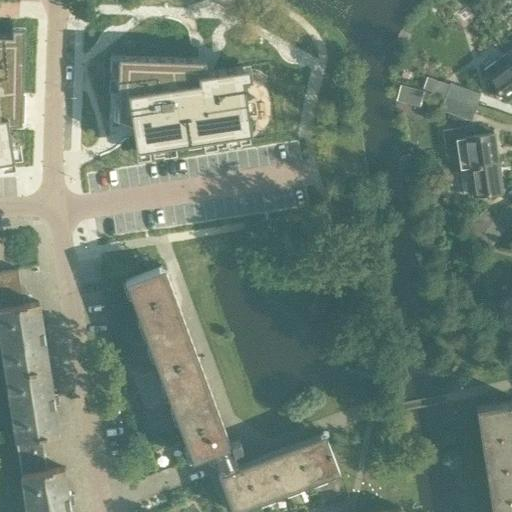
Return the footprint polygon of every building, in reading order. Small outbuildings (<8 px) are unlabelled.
[(0,160),(13,159),(8,124),(21,123),(24,35),(0,34),(0,160)] [(511,96),(511,61),(506,53),(484,70),(488,76),(487,77),(506,101),(511,96)] [(118,57),(116,119),(128,119),(133,150),(251,132),(241,67),(197,74),(198,59),(118,57)] [(449,84),(445,97),(476,107),(480,95),(449,84)] [(476,107),(445,97),(441,110),(471,121),(476,107)] [(458,153),(460,167),(497,162),(493,133),(472,136),(470,127),(442,131),(446,155),(458,153)] [(497,162),(460,167),(464,195),(472,194),(472,195),(502,191),(497,162)] [(461,231),(471,241),(494,220),(485,209),(461,231)] [(494,220),(471,241),(480,252),(504,230),(494,220)] [(159,267),(125,280),(192,460),(204,455),(206,460),(216,468),(218,473),(232,511),(339,471),(325,435),(324,433),(238,465),(232,452),(242,448),(239,439),(229,443),(163,265),(163,266),(159,267)] [(0,307),(24,304),(18,269),(0,271),(0,307)] [(0,336),(16,440),(17,440),(42,436),(59,433),(55,406),(60,405),(58,394),(53,395),(45,341),(50,340),(48,328),(43,329),(39,302),(24,304),(0,307),(0,336)] [(511,511),(511,401),(482,406),(498,511),(511,511)] [(17,440),(18,451),(43,447),(42,436),(17,440)] [(18,451),(20,462),(45,459),(43,447),(18,451)] [(20,462),(22,474),(47,470),(45,459),(20,462)] [(47,470),(22,474),(21,474),(27,511),(71,511),(70,506),(75,505),(74,494),(69,495),(64,467),(47,470)]
